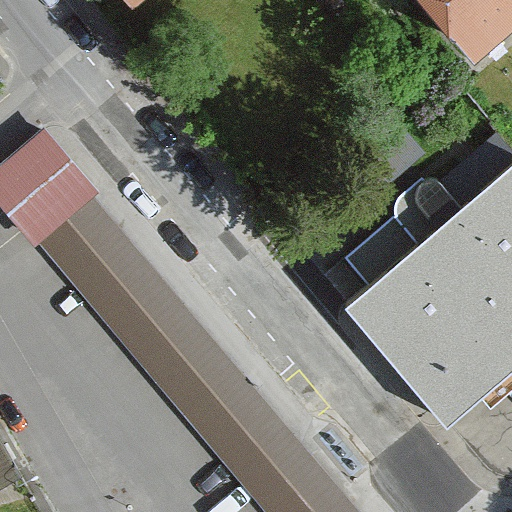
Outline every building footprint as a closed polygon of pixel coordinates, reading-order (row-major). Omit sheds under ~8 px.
[(121,0),(133,14),(149,0),(121,0)] [(511,42),(511,0),(418,0),(480,70),(511,42)] [(0,206),(33,246),(98,192),(43,126),(0,162),(0,206)] [(511,172),(352,317),(457,434),(511,384),(511,172)] [(370,511),(98,192),(33,246),(263,511),(370,511)] [(0,443),(0,498),(23,486),(0,443)]
